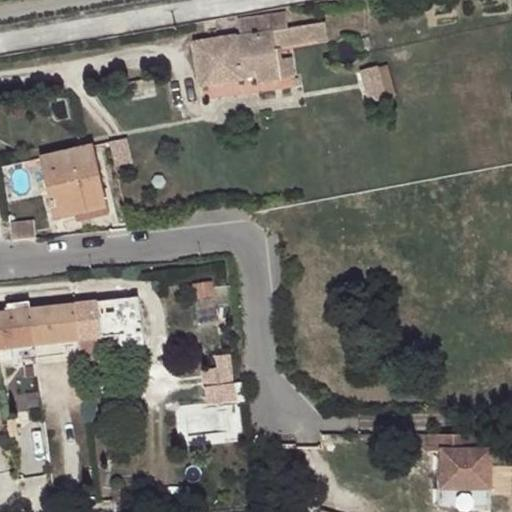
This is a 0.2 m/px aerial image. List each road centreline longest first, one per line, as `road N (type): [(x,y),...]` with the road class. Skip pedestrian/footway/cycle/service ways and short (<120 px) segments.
road 1 (residential): [(0,264),(217,235),(244,241),(256,268),(263,375),(291,414),(314,421),(511,422)]
road 2 (residential): [(0,39),(243,0)]
